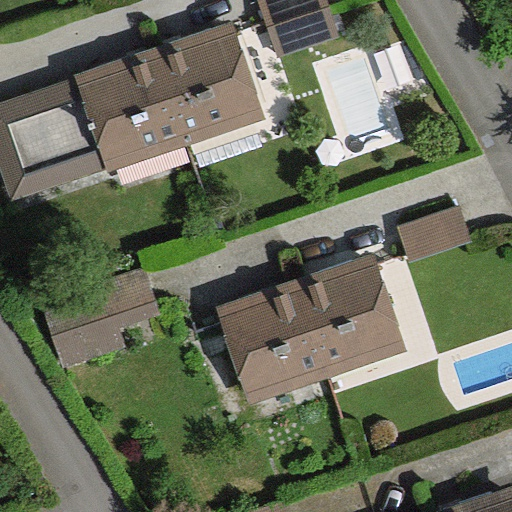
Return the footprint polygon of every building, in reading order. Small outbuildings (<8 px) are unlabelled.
[(333,0),(266,0),(284,54),(345,33),(333,0)] [(237,21),(0,105),(0,167),(13,204),(270,112),(237,21)] [(466,207),(405,228),(417,260),(476,240),(466,207)] [(376,254),(223,305),(253,395),(406,345),(376,254)] [(62,341),(166,329),(159,267),(55,280),(62,341)] [(511,511),(511,484),(429,511),(511,511)] [(297,511),(292,493),(226,511),(297,511)]
